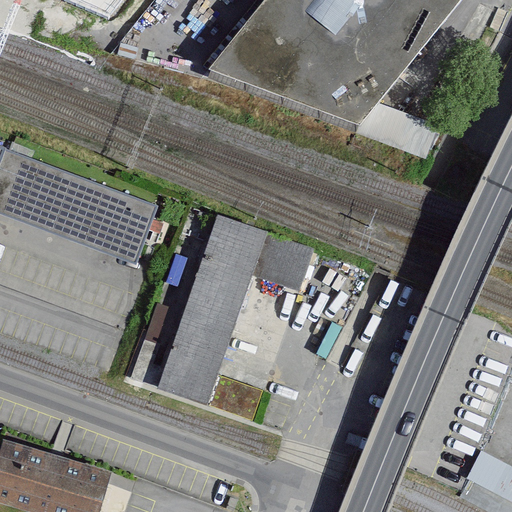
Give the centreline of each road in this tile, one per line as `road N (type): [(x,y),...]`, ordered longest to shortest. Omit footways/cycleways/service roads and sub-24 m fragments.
road 1 (secondary): [(364,511),(511,167)]
road 2 (unclassified): [(0,378),(286,484)]
